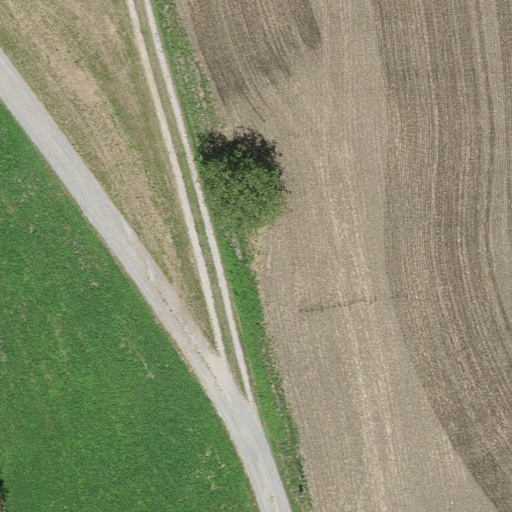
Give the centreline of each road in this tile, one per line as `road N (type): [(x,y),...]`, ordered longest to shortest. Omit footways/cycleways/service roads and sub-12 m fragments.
road 1 (track): [(0,92),(227,411),(268,511)]
road 2 (track): [(227,411),(212,294),(136,0)]
